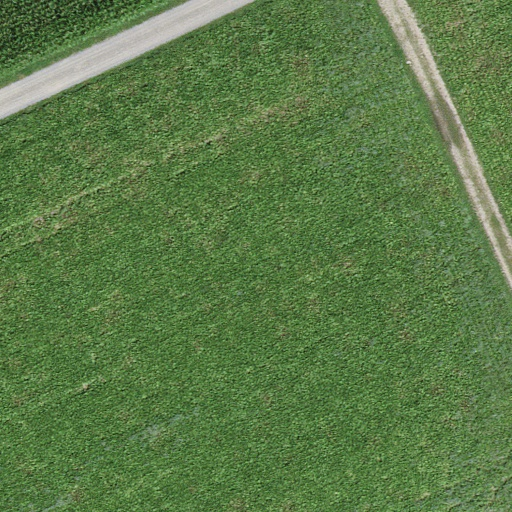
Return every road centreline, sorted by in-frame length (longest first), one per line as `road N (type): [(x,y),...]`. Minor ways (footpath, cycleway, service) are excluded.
road 1 (track): [(394,0),(511,273)]
road 2 (track): [(0,106),(232,0)]
